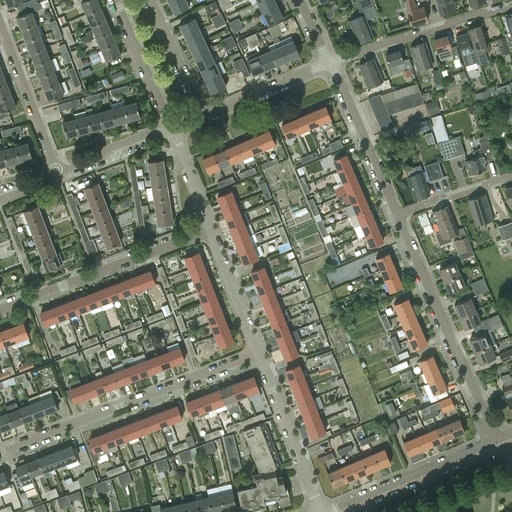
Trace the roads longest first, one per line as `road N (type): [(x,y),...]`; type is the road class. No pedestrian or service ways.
road 1 (residential): [(0,451),(259,354)]
road 2 (residential): [(497,440),(397,214)]
road 3 (residential): [(0,311),(212,230)]
road 4 (residential): [(328,61),(511,5)]
road 5 (residential): [(497,440),(332,511)]
road 6 (residential): [(397,214),(328,61)]
road 7 (residential): [(318,511),(259,354)]
road 8 (residential): [(56,173),(0,26)]
road 9 (residential): [(171,128),(114,0)]
road 10 (residential): [(204,116),(328,61)]
road 11 (residential): [(259,354),(212,230)]
road 12 (residential): [(204,116),(151,0)]
road 13 (residential): [(56,173),(171,128)]
road 14 (residential): [(397,214),(511,177)]
